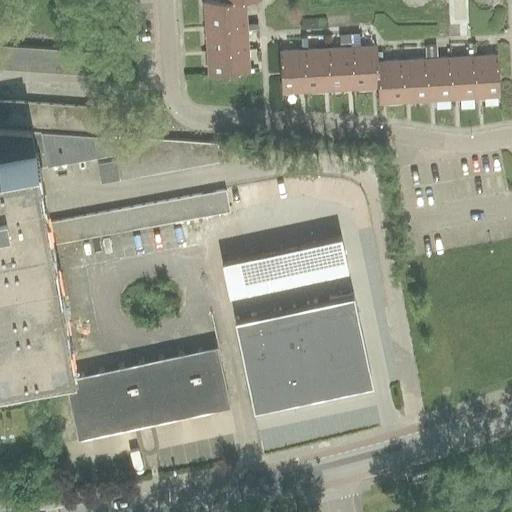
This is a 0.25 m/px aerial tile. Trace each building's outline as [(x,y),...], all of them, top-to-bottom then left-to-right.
[(246,23),(245,0),(234,0),(233,0),(211,0),(205,0),(206,25),(246,23)] [(259,29),(259,22),(246,23),(247,30),(259,29)] [(248,47),(246,23),(206,25),(208,49),(248,47)] [(351,34),(341,35),(341,43),(351,43),(351,34)] [(16,69),(18,45),(5,45),(3,68),(16,69)] [(28,69),(30,46),(18,45),(16,69),(28,69)] [(379,73),(378,61),(377,45),(352,46),(354,86),(378,85),(377,73),(379,73)] [(41,70),(43,47),(30,46),(28,69),(41,70)] [(354,86),(352,46),(328,48),(330,88),(354,86)] [(427,58),(437,58),(437,46),(426,47),(427,58)] [(53,71),(55,48),(43,47),(41,70),(53,71)] [(249,71),(248,47),(208,49),(209,74),(249,71)] [(66,72),(67,49),(55,48),(53,71),(66,72)] [(330,88),(328,48),(304,49),(306,89),(330,88)] [(78,73),(80,50),(67,49),(66,72),(78,73)] [(306,89),(304,49),(280,51),(282,90),(306,89)] [(91,74),(92,51),(80,50),(78,73),(91,74)] [(105,51),(92,51),(91,74),(103,75),(105,51)] [(498,54),(474,56),(476,96),(500,94),(498,54)] [(476,96),(474,56),(449,57),(452,97),(476,96)] [(452,97),(449,57),(425,59),(427,99),(452,97)] [(427,99),(425,59),(401,60),(403,100),(427,99)] [(403,100),(401,60),(378,61),(379,73),(377,73),(378,85),(379,101),(403,100)] [(0,122),(12,124),(14,100),(2,100),(0,122)] [(25,124),(26,101),(14,100),(12,124),(25,124)] [(37,125),(39,102),(26,101),(25,124),(37,125)] [(50,126),(51,103),(39,102),(37,125),(50,126)] [(62,127),(64,104),(51,103),(50,126),(62,127)] [(74,128),(76,105),(64,104),(62,127),(74,128)] [(87,129),(88,106),(76,105),(74,128),(87,129)] [(101,106),(88,106),(87,129),(100,130),(101,106)] [(52,243),(48,221),(38,166),(115,151),(116,157),(128,155),(140,153),(152,151),(164,148),(176,146),(188,144),(200,142),(203,141),(32,129),(31,129),(0,126),(0,367),(41,360),(45,381),(65,378),(78,437),(231,404),(217,343),(76,373),(56,265),(52,243)] [(221,160),(218,142),(203,141),(200,142),(204,163),(221,160)] [(204,163),(200,142),(188,144),(192,165),(204,163)] [(192,165),(188,144),(176,146),(180,168),(192,165)] [(180,168),(176,146),(164,148),(168,170),(180,168)] [(168,170),(164,148),(152,151),(156,172),(168,170)] [(156,172),(152,151),(140,153),(144,174),(156,172)] [(144,174),(140,153),(128,155),(132,177),(144,174)] [(132,177),(128,155),(116,157),(120,176),(120,179),(132,177)] [(120,176),(116,157),(98,161),(101,180),(120,176)] [(226,188),(214,191),(218,212),(230,210),(226,188)] [(218,212),(214,191),(202,193),(206,214),(218,212)] [(206,214),(202,193),(190,195),(194,217),(206,214)] [(194,217),(190,195),(179,197),(183,219),(187,218),(194,217)] [(183,219),(179,197),(167,199),(171,221),(176,220),(183,219)] [(171,221),(167,199),(155,202),(159,223),(164,222),(171,221)] [(159,223),(155,202),(143,204),(147,225),(153,224),(159,223)] [(147,225),(143,204),(131,206),(135,228),(142,226),(147,225)] [(135,228),(131,206),(119,208),(123,230),(131,228),(135,228)] [(123,230),(119,208),(108,210),(112,232),(120,230),(123,230)] [(112,232),(108,210),(96,213),(100,234),(108,233),(112,232)] [(100,234),(96,213),(84,215),(88,236),(97,235),(100,234)] [(88,236),(84,215),(72,217),(76,239),(86,237),(88,236)] [(76,239),(72,217),(60,219),(64,241),(75,239),(76,239)] [(183,219),(176,220),(180,242),(191,240),(187,218),(183,219)] [(64,241),(60,219),(48,221),(52,243),(64,241)] [(171,221),(164,222),(168,244),(180,242),(176,220),(171,221)] [(159,223),(153,224),(157,246),(168,244),(164,222),(159,223)] [(147,225),(142,226),(146,248),(157,246),(153,224),(147,225)] [(135,228),(131,228),(135,250),(146,248),(142,226),(135,228)] [(123,230),(120,230),(124,252),(135,250),(131,228),(123,230)] [(112,232),(108,233),(112,254),(124,252),(120,230),(112,232)] [(100,234),(97,235),(101,256),(112,254),(108,233),(100,234)] [(222,260),(229,293),(348,267),(341,234),(222,260)] [(88,236),(86,237),(90,258),(101,256),(97,235),(88,236)] [(76,239),(75,239),(79,260),(90,258),(86,237),(76,239)] [(64,241),(68,263),(79,260),(75,239),(64,241)] [(64,241),(52,243),(56,265),(68,263),(64,241)] [(199,265),(169,271),(173,292),(177,314),(207,308),(199,265)] [(169,271),(140,276),(144,298),(173,292),(169,271)] [(140,276),(110,281),(114,303),(144,298),(140,276)] [(110,281),(81,287),(85,309),(114,303),(110,281)] [(173,292),(144,298),(148,319),(177,314),(173,292)] [(234,318),(253,408),(372,382),(353,293),(234,318)] [(144,298),(114,303),(118,325),(148,319),(144,298)] [(114,303),(85,309),(89,330),(118,325),(114,303)]
